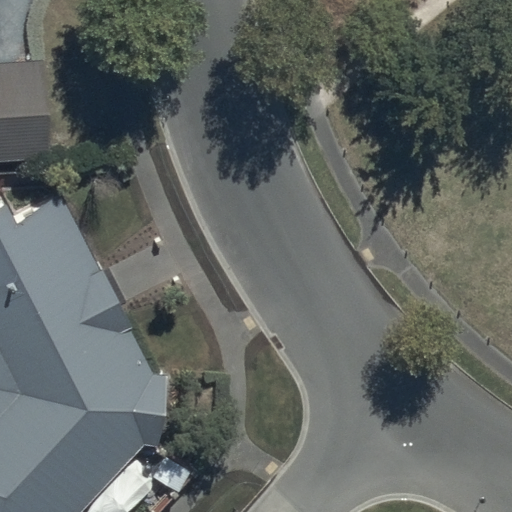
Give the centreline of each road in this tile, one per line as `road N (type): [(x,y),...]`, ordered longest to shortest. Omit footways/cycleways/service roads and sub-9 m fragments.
road 1 (residential): [(396,398),(318,306),(257,203),(216,108),(194,0)]
road 2 (residential): [(396,398),(297,511)]
road 3 (residential): [(511,481),(396,398)]
